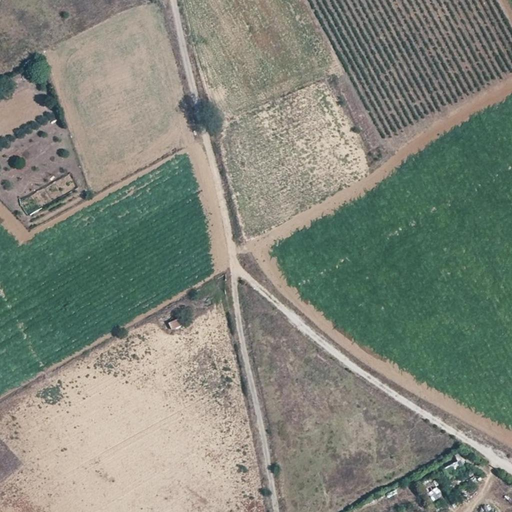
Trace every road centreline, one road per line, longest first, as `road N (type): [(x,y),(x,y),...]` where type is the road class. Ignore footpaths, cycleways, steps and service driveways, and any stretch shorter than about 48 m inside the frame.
road 1 (track): [(172,0),(233,268),(276,511)]
road 2 (track): [(511,478),(354,373),(233,268)]
